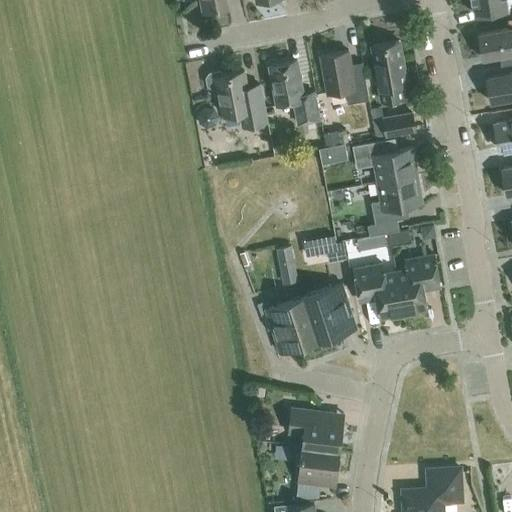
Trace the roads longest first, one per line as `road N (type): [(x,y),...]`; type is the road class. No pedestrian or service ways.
road 1 (residential): [(488,335),(433,0)]
road 2 (residential): [(184,45),(383,0)]
road 3 (residential): [(381,396),(400,351),(488,335)]
